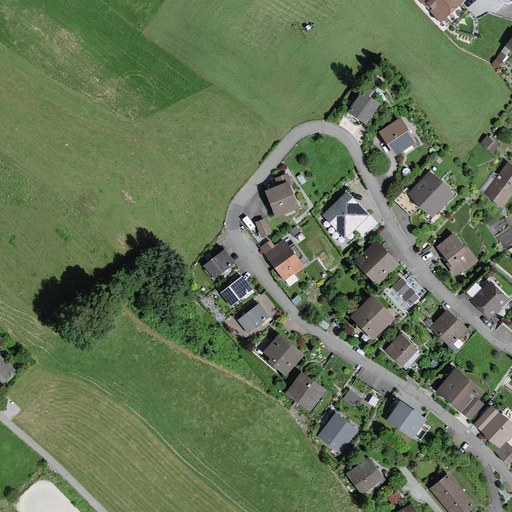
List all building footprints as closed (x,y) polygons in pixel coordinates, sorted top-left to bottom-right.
[(453,0),(422,0),(437,16),(453,0)] [(374,89),(368,85),(364,90),(371,94),(374,89)] [(381,101),(361,89),(348,111),(367,123),(381,101)] [(419,140),(402,115),(380,130),(397,154),(419,140)] [(498,144),(486,134),(480,142),(492,152),(498,144)] [(499,174),(495,171),(481,189),(503,206),(511,193),(511,162),(510,160),(499,174)] [(456,192),(444,178),(431,169),(410,191),(419,204),(434,215),(456,192)] [(278,179),(280,187),(290,183),(287,176),(278,179)] [(293,206),(285,187),(269,193),(277,212),(293,206)] [(369,215),(346,191),(321,213),(344,238),(369,215)] [(272,232),(266,217),(256,221),(262,236),(272,232)] [(507,245),(511,241),(511,223),(507,217),(493,227),(507,245)] [(299,231),(295,226),(288,232),(291,237),(299,231)] [(466,245),(454,230),(436,245),(448,259),(446,262),(456,274),(464,267),(466,268),(479,258),(467,244),(466,245)] [(296,240),(290,244),(285,236),(277,242),(274,239),(263,248),(286,278),(287,279),(291,285),(301,277),(297,272),(306,265),(303,260),(308,256),(296,240)] [(400,261),(376,238),(354,260),(379,283),(400,261)] [(234,263),(223,248),(203,265),(213,279),(234,263)] [(429,290),(410,271),(399,282),(418,301),(429,290)] [(252,290),(241,276),(219,292),(231,306),(252,290)] [(509,295),(489,276),(468,298),(488,317),(509,295)] [(397,315),(373,291),(351,313),(375,337),(397,315)] [(272,315),(261,301),(240,318),(251,332),(272,315)] [(469,327),(447,307),(434,321),(429,316),(424,320),(449,343),(447,345),(454,351),(464,341),(460,337),(469,327)] [(305,351),(280,330),(264,349),(271,354),(269,357),(287,373),(305,351)] [(421,347),(403,331),(388,348),(406,364),(421,347)] [(0,386),(16,370),(0,355),(0,386)] [(484,388),(454,364),(435,388),(466,412),(478,396),(484,388)] [(328,387),(303,369),(287,391),(312,409),(328,387)] [(364,396),(352,388),(345,398),(357,406),(364,396)] [(471,416),(484,400),(478,396),(466,412),(471,416)] [(413,438),(428,418),(402,400),(388,419),(413,438)] [(377,404),(371,401),(368,406),(374,410),(377,404)] [(511,419),(509,415),(498,407),(481,425),(490,437),(500,444),(502,445),(508,438),(509,438),(511,435),(511,419)] [(354,433),(335,418),(321,435),(340,451),(354,433)] [(500,444),(496,447),(504,455),(511,446),(511,441),(509,438),(508,438),(502,445),(500,444)] [(386,476),(369,454),(346,470),(363,493),(386,476)] [(466,511),(477,504),(450,471),(430,487),(450,511),(466,511)] [(418,511),(413,501),(395,511),(418,511)]
